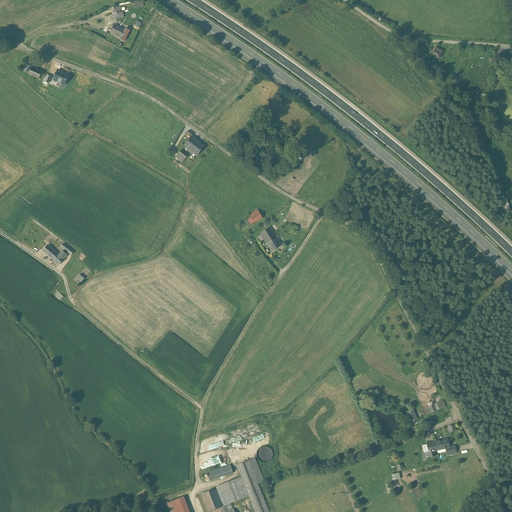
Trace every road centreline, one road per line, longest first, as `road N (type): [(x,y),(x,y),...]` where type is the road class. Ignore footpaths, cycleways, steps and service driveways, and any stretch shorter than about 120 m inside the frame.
road 1 (residential): [(0,232),(62,276),(75,305),(202,408),(322,213)]
road 2 (motorway): [(165,0),(386,156),(511,269)]
road 3 (motorway): [(511,243),(387,133),(193,0)]
road 4 (residential): [(322,213),(141,92),(0,41)]
road 5 (residential): [(506,511),(362,236),(322,213)]
